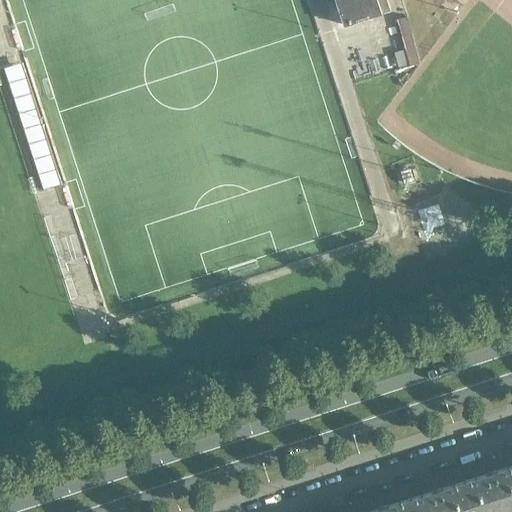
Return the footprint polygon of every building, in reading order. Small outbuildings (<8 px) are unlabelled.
[(382,13),(377,0),(335,0),(344,25),(382,13)] [(393,74),(378,27),(369,30),(383,77),(393,74)] [(26,58),(6,65),(43,186),(63,180),(26,58)] [(511,445),(461,464),(466,476),(511,459),(511,445)] [(502,511),(511,509),(511,464),(465,480),(475,511),(502,511)] [(475,511),(465,480),(411,497),(415,511),(475,511)] [(415,511),(411,497),(364,511),(415,511)]
